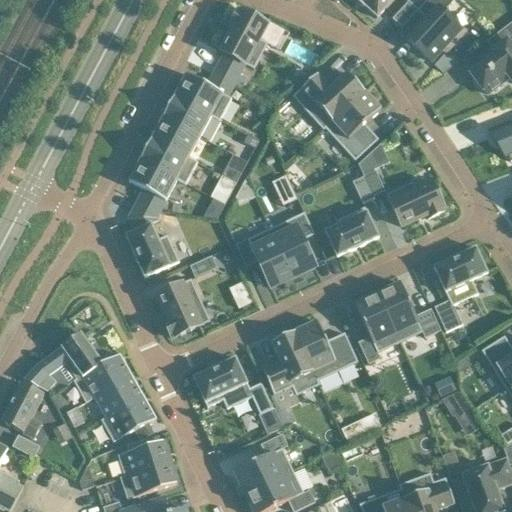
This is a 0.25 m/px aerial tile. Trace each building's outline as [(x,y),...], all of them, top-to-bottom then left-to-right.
[(354,0),(364,9),(364,8),(376,19),(394,0),(354,0)] [(427,21),(407,42),(430,63),(461,29),(443,13),(455,0),(428,0),(417,12),(427,21)] [(418,11),(408,3),(392,20),(401,29),(418,11)] [(233,29),(220,53),(253,71),(267,45),(259,41),(267,25),(242,12),(238,11),(229,27),(233,29)] [(486,58),(487,60),(488,62),(471,75),(486,96),(509,78),(511,82),(511,23),(505,29),(511,38),(494,52),(487,57),(486,58)] [(225,83),(233,88),(239,77),(230,72),(225,83)] [(324,130),(364,93),(347,75),(331,90),(317,75),(292,98),(323,132),(325,130),(324,130)] [(211,118),(211,119),(219,123),(231,100),(228,98),(233,88),(225,83),(219,94),(186,76),(174,98),(211,118)] [(381,111),(364,93),(324,130),(325,130),(354,163),(378,141),(364,126),(381,111)] [(211,118),(174,98),(174,99),(173,99),(163,118),(163,119),(200,139),(211,119),(211,118)] [(200,139),(163,119),(151,140),(188,160),(189,159),(200,139)] [(511,126),(499,131),(488,135),(496,147),(504,159),(508,158),(510,164),(511,162),(511,126)] [(254,150),(258,143),(248,137),(244,145),(254,150)] [(188,160),(151,140),(151,141),(140,161),(141,161),(140,161),(177,181),(177,182),(185,187),(197,164),(189,159),(188,160)] [(140,161),(128,184),(147,194),(142,204),(160,213),(177,182),(177,181),(140,161)] [(236,185),(241,175),(227,168),(222,178),(225,179),(236,185)] [(375,173),(364,178),(374,200),(385,195),(375,173)] [(374,200),(364,178),(352,184),(362,205),(374,200)] [(224,206),(236,185),(225,179),(213,201),(224,206)] [(412,184),(386,196),(401,228),(426,217),(427,221),(444,213),(443,209),(431,183),(415,191),(412,184)] [(142,204),(139,202),(129,220),(135,233),(125,237),(132,252),(137,265),(138,265),(144,279),(179,264),(167,237),(158,241),(151,226),(157,223),(156,220),(160,213),(142,204)] [(364,246),(378,239),(364,209),(338,222),(340,226),(325,233),(337,259),(351,252),(364,247),(364,246)] [(270,231),(293,280),(315,269),(302,242),(314,236),(304,215),(270,231)] [(293,280),(270,231),(235,247),(246,269),(257,263),(270,290),(293,280)] [(434,309),(446,334),(462,327),(453,307),(478,296),(472,282),(487,275),(475,250),(461,256),(460,256),(448,262),(433,269),(449,302),(434,309)] [(216,269),(211,258),(189,268),(195,279),(216,269)] [(175,339),(210,323),(191,281),(190,281),(156,297),(167,321),(164,323),(171,340),(175,339)] [(400,285),(377,296),(400,344),(422,334),(424,340),(440,333),(430,311),(415,318),(400,285)] [(400,344),(377,296),(354,306),(369,339),(358,344),(368,366),(380,360),(377,355),(400,344)] [(317,383),(318,382),(357,364),(344,335),(326,344),(317,323),(294,334),(317,383)] [(317,383),(294,334),(271,344),(281,364),(263,373),(274,397),(292,389),(296,397),(319,387),(318,382),(317,383)] [(76,381),(103,366),(81,335),(37,366),(23,381),(47,394),(56,384),(49,378),(65,366),(76,381)] [(481,353),(505,391),(511,386),(511,351),(504,338),(481,353)] [(103,366),(76,381),(73,383),(85,405),(94,401),(132,379),(120,356),(103,366)] [(261,385),(249,390),(235,360),(220,367),(208,372),(208,373),(193,379),(207,409),(223,402),(227,411),(252,399),(260,416),(273,411),(261,385)] [(105,420),(143,398),(132,379),(94,401),(105,420)] [(1,424),(33,441),(41,426),(30,421),(43,396),(21,385),(1,424)] [(463,392),(446,399),(464,438),(480,431),(463,392)] [(143,398),(105,420),(101,422),(113,445),(156,421),(143,398)] [(375,415),(360,422),(366,434),(380,427),(375,415)] [(511,428),(502,435),(508,446),(511,443),(511,428)] [(233,474),(244,496),(293,473),(282,451),(287,448),(282,436),(260,447),(266,458),(233,474)] [(18,437),(12,449),(33,460),(39,449),(18,437)] [(124,478),(169,464),(162,443),(149,448),(147,441),(126,447),(128,454),(118,458),(124,478)] [(0,446),(0,492),(16,501),(23,488),(18,485),(19,484),(0,473),(0,465),(8,451),(0,446)] [(326,469),(340,463),(335,452),(322,458),(326,469)] [(444,458),(449,476),(462,472),(456,454),(444,458)] [(511,486),(511,474),(507,460),(461,477),(473,511),(504,511),(497,492),(511,486)] [(169,464),(124,478),(120,480),(127,502),(176,486),(169,464)] [(87,469),(80,484),(82,492),(93,488),(87,469)] [(293,473),(244,496),(251,511),(268,511),(288,503),(292,511),(298,511),(315,504),(309,492),(303,495),(293,473)] [(430,476),(399,487),(400,491),(401,491),(408,511),(436,511),(454,505),(445,480),(433,485),(430,476)] [(400,491),(359,506),(361,511),(408,511),(401,491),(400,491)] [(3,511),(4,511),(5,511),(10,511),(16,501),(0,492),(0,511),(1,511),(3,511)] [(168,511),(164,498),(122,511),(184,511),(184,510),(177,511),(168,511)]
